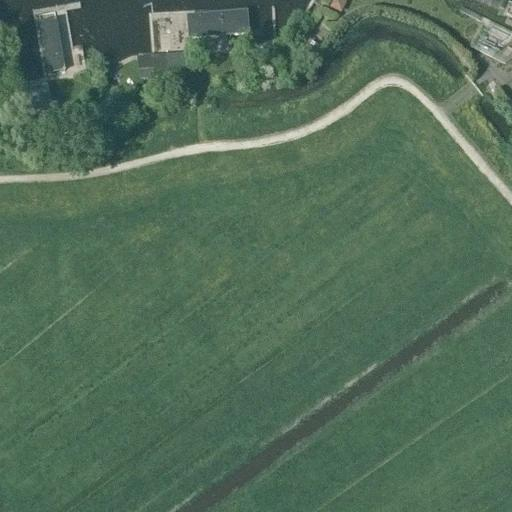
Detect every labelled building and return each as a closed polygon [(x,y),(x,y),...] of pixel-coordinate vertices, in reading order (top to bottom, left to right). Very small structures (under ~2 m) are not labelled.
[(77,5),(33,13),(44,81),(88,74),(77,5)] [(270,11),(150,20),(153,55),(272,44),(270,11)] [(166,59),(165,59),(153,60),(154,72),(155,78),(167,76),(167,71),(166,59)] [(154,72),(153,60),(137,61),(138,73),(148,72),(154,72)] [(20,96),(23,116),(37,114),(34,93),(20,96)]
